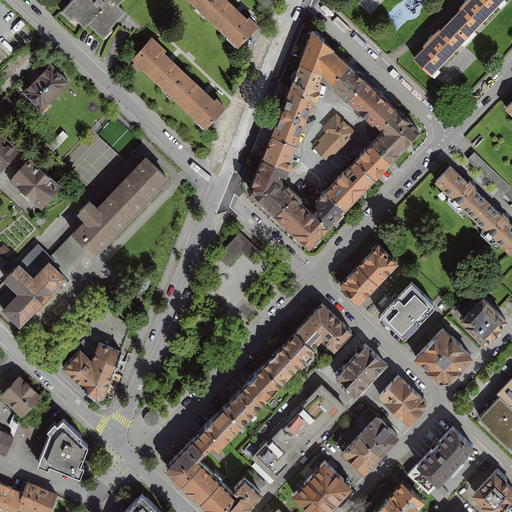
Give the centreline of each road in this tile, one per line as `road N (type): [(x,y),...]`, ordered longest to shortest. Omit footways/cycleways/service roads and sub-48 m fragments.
road 1 (residential): [(220,190),(114,436)]
road 2 (residential): [(56,35),(220,190)]
road 3 (residential): [(159,437),(314,277)]
road 4 (residential): [(296,0),(220,190)]
road 5 (residential): [(314,277),(449,134)]
road 6 (residential): [(449,134),(308,0)]
road 7 (residential): [(314,277),(443,399)]
road 8 (residential): [(0,332),(114,436)]
road 9 (residential): [(443,399),(337,511)]
road 10 (residential): [(220,190),(314,277)]
